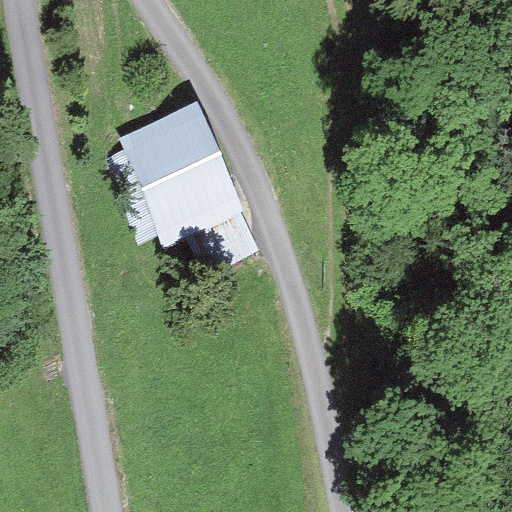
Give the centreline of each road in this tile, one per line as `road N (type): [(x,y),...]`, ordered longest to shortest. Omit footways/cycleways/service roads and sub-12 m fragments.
road 1 (track): [(20,0),(106,511)]
road 2 (track): [(326,407),(261,195),(147,0)]
road 3 (track): [(336,0),(346,98),(326,407)]
